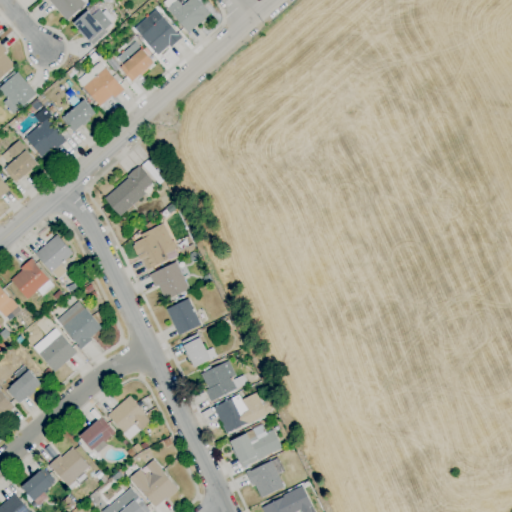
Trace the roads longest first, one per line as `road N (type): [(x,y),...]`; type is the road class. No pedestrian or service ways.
road 1 (residential): [(0,242),(272,0)]
road 2 (residential): [(60,189),(95,238),(227,511)]
road 3 (residential): [(0,464),(86,389),(149,351)]
